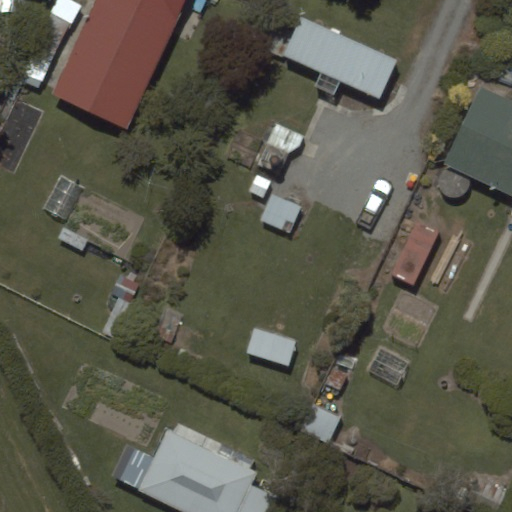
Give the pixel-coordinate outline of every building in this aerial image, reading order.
[(51,0),(21,0),(47,11),(51,0)] [(89,0),(44,98),(123,134),(184,0),(89,0)] [(260,0),(235,0),(255,10),(260,0)] [(278,57),(318,76),(309,94),(327,103),(336,85),(374,103),(393,62),(298,16),(278,57)] [(0,97),(33,44),(0,23),(0,97)] [(511,220),(511,106),(481,91),(444,169),(511,201),(511,203),(505,218),(511,220)] [(303,131),(280,118),(253,165),(276,178),(303,131)] [(412,185),(385,171),(333,271),(359,285),(412,185)] [(304,200),(277,185),(258,221),(285,235),(304,200)] [(328,283),(286,265),(245,363),(287,381),(328,283)] [(381,336),(362,367),(402,392),(421,361),(381,336)] [(151,409),(117,482),(181,511),(271,511),(289,474),(151,409)] [(416,436),(393,473),(431,497),(454,459),(416,436)] [(511,485),(511,484),(477,464),(461,490),(497,511),(511,485)]
